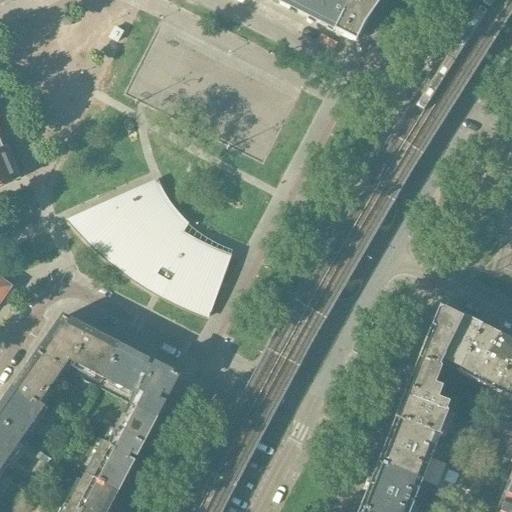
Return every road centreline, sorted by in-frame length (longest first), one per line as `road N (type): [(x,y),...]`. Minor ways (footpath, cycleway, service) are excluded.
road 1 (residential): [(413,98),(252,380)]
road 2 (residential): [(0,369),(49,300),(75,294),(252,380)]
road 3 (residential): [(217,0),(413,98)]
road 4 (residential): [(311,405),(388,259)]
road 5 (residential): [(388,259),(463,123)]
road 6 (residential): [(252,380),(182,511)]
road 7 (residential): [(388,259),(511,323)]
